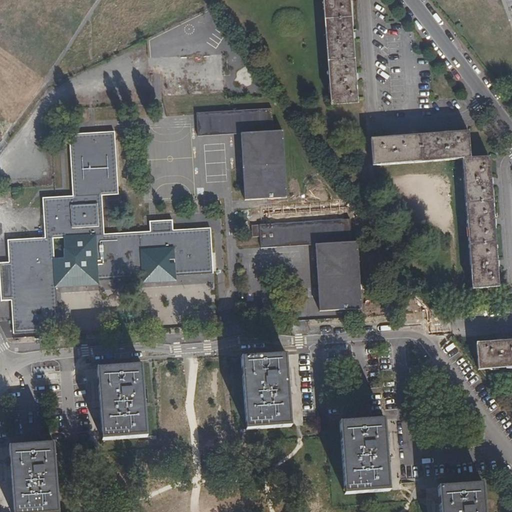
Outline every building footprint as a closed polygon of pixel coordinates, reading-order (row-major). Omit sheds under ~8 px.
[(322,0),(330,103),(357,101),(349,0),(322,0)] [(161,73),(163,95),(225,91),(223,54),(148,58),(149,74),(161,73)] [(244,201),(287,198),(283,131),(274,131),(272,109),(196,113),(198,137),(240,134),(244,201)] [(14,333),(58,331),(52,239),(95,237),(98,280),(213,273),(210,229),(104,235),(102,196),(118,194),(114,132),(69,135),(73,197),(43,199),(46,239),(8,242),(14,333)] [(461,159),(470,159),(468,132),(370,139),(372,165),(461,159)] [(470,159),(461,159),(471,289),(498,287),(489,157),(470,159)] [(351,242),(350,219),(251,225),(252,236),(260,236),(261,247),(315,244),(319,311),(361,309),(357,242),(351,242)] [(439,302),(429,309),(437,319),(446,312),(439,302)] [(511,367),(511,340),(476,343),(478,370),(511,367)] [(290,426),(285,355),(241,358),(246,429),(290,426)] [(146,437),(141,366),(97,369),(102,440),(146,437)] [(388,491),(384,420),(340,423),(345,494),(388,491)] [(58,511),(53,445),(9,447),(14,511),(58,511)] [(483,511),(482,484),(438,487),(439,511),(483,511)]
